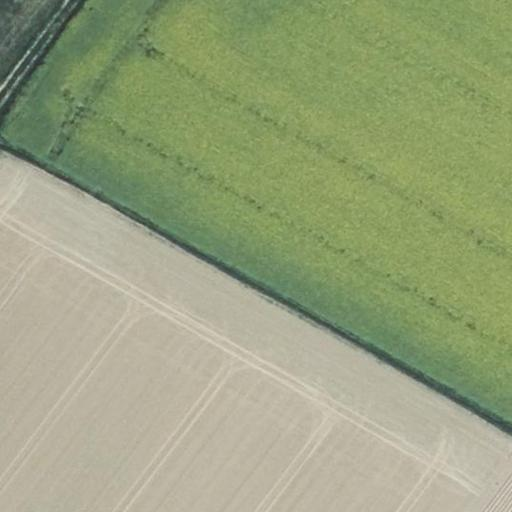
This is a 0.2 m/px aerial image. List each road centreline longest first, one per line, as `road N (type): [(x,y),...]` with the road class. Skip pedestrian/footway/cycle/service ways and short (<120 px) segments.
road 1 (track): [(0,130),(511,421)]
road 2 (track): [(0,105),(82,0)]
